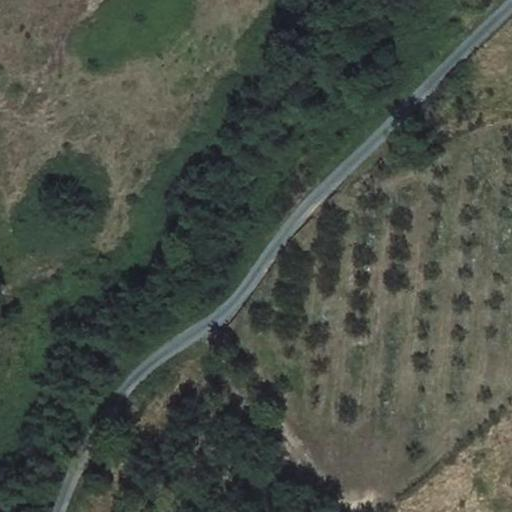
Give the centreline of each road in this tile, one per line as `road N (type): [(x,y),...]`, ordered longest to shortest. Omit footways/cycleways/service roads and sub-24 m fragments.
road 1 (unclassified): [(69,511),(87,464),(154,350),(224,322),(291,224),(509,0)]
road 2 (track): [(209,328),(289,442),(352,511)]
